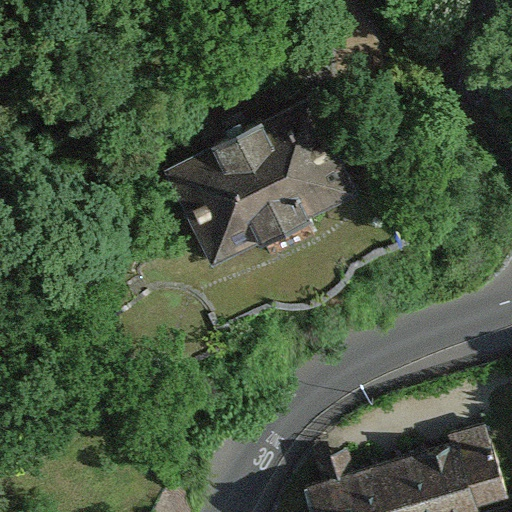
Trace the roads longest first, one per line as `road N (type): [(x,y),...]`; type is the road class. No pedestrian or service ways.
road 1 (residential): [(511,303),(362,354),(303,393),(255,446),(222,511)]
road 2 (residential): [(511,128),(427,0)]
